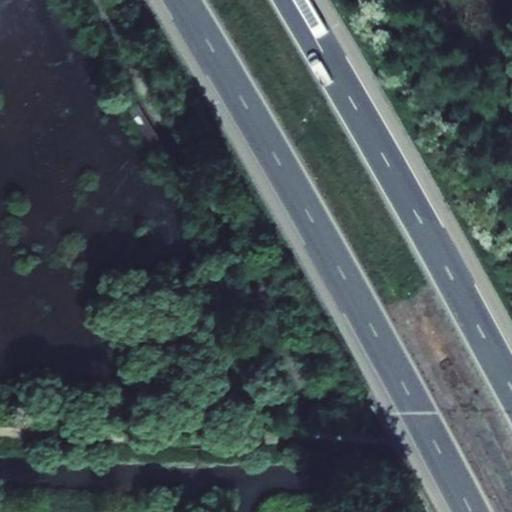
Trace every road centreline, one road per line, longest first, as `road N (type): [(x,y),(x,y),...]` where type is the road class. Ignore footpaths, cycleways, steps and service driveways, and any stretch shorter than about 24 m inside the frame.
road 1 (motorway): [(181,0),(468,511)]
road 2 (motorway): [(511,393),(291,0)]
